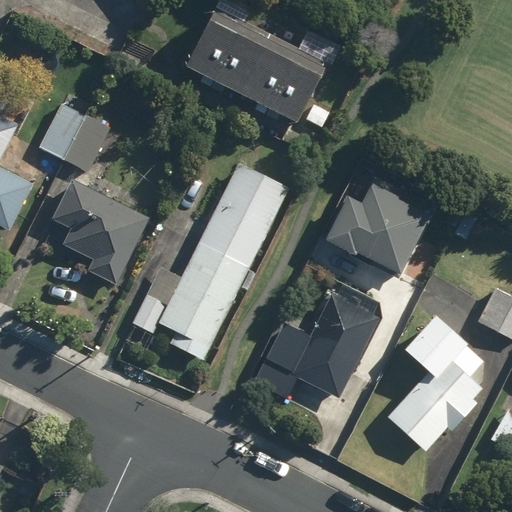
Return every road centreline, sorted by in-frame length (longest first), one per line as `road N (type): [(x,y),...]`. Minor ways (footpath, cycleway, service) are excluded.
road 1 (residential): [(311,511),(145,428)]
road 2 (residential): [(145,428),(0,353)]
